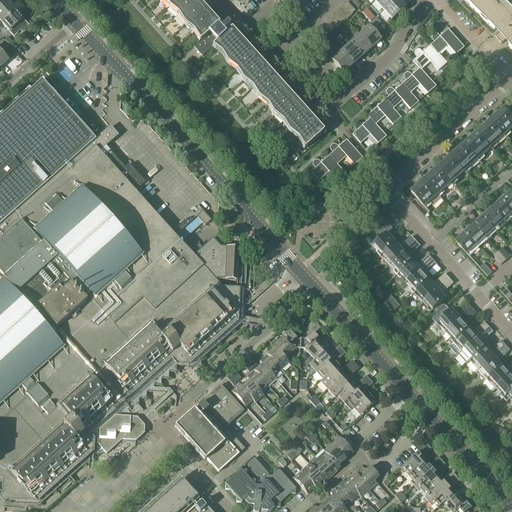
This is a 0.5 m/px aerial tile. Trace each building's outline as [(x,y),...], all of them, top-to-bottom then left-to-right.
[(0,0),(0,10),(9,3),(5,0),(0,0)] [(246,47),(247,47),(226,24),(222,28),(196,0),(166,0),(203,40),(194,48),(202,57),(215,45),(307,148),(323,133),(246,47)] [(377,0),(375,2),(383,11),(394,0),(377,0)] [(397,0),(394,0),(383,11),(391,20),(405,8),(397,0)] [(509,46),(511,49),(511,0),(465,0),(495,30),(497,28),(501,33),(495,38),(501,45),(507,39),(511,44),(509,46)] [(0,10),(0,21),(2,24),(22,6),(18,2),(12,7),(9,3),(0,10)] [(347,2),(342,7),(350,16),(355,11),(347,2)] [(29,25),(19,15),(25,10),(22,6),(2,24),(10,32),(14,37),(21,31),(22,32),(28,27),(27,27),(29,25)] [(342,7),(338,11),(346,19),(350,16),(342,7)] [(338,11),(332,15),(340,24),(346,19),(338,11)] [(371,14),(366,18),(370,22),(375,18),(371,14)] [(332,15),(328,19),(336,28),(340,24),(332,15)] [(372,23),(377,28),(381,24),(376,18),(372,23)] [(328,19),(323,23),(331,32),(336,28),(328,19)] [(323,23),(319,27),(327,36),(331,32),(323,23)] [(369,26),(359,35),(371,49),(381,40),(369,26)] [(319,27),(314,32),(322,40),(327,36),(319,27)] [(327,36),(331,41),(340,33),(336,28),(331,32),(327,36)] [(434,43),(430,46),(438,55),(447,47),(455,55),(464,48),(448,30),(440,37),(439,36),(437,35),(435,34),(433,35),(432,37),(432,40),(432,41),(434,43)] [(322,40),(314,32),(309,36),(317,45),(322,40)] [(359,35),(349,44),(361,57),(371,49),(359,35)] [(349,44),(340,52),(352,66),(361,57),(349,44)] [(413,62),(419,69),(421,71),(421,70),(430,62),(437,71),(440,69),(445,64),(446,63),(438,55),(430,46),(422,53),(421,51),(420,50),(417,50),(415,51),(414,53),(414,55),(415,57),(416,58),(413,62)] [(0,51),(0,68),(8,61),(0,51)] [(352,66),(340,52),(331,60),(343,74),(352,66)] [(405,81),(402,84),(410,94),(419,86),(427,95),(435,87),(421,70),(421,71),(419,69),(411,76),(410,74),(409,73),(407,73),(404,74),(403,76),(403,79),(404,80),(405,81)] [(0,511),(4,511),(4,508),(10,508),(10,511),(25,511),(26,510),(26,505),(39,506),(68,480),(69,481),(61,489),(63,491),(71,484),(72,485),(73,485),(74,484),(74,483),(74,482),(74,481),(70,478),(86,464),(88,462),(93,463),(94,445),(98,445),(106,454),(121,441),(135,442),(143,434),(144,429),(147,429),(160,418),(160,415),(156,414),(157,412),(170,401),(172,401),(171,407),(176,407),(176,403),(176,398),(176,397),(169,389),(154,388),(154,386),(161,387),(161,380),(168,380),(169,372),(176,373),(176,365),(200,366),(201,360),(241,325),(247,325),(257,326),(258,319),(244,318),(244,317),(244,307),(244,305),(249,305),(274,283),(271,280),(268,277),(254,290),(255,264),(247,263),(247,265),(238,264),(238,250),(221,249),(213,239),(194,257),(181,243),(202,224),(205,226),(211,221),(197,206),(169,231),(145,204),(136,194),(149,183),(128,161),(126,163),(109,144),(117,136),(109,128),(106,131),(95,141),(42,81),(37,86),(31,91),(29,88),(0,114),(0,511)] [(388,97),(385,100),(393,109),(402,101),(410,110),(412,108),(418,103),(414,97),(410,94),(402,84),(394,91),(393,90),(392,89),(389,89),(387,90),(386,92),(386,94),(387,96),(388,97)] [(417,94),(414,97),(418,103),(422,100),(422,99),(417,94)] [(367,116),(369,120),(375,126),(375,125),(384,117),(392,126),(401,118),(393,109),(385,100),(377,107),(375,106),(374,105),(372,105),(370,106),(369,108),(369,110),(369,111),(371,113),(367,116)] [(418,103),(412,108),(415,111),(421,106),(418,103)] [(499,113),(490,121),(504,137),(511,130),(511,118),(502,108),(498,112),(499,113)] [(375,126),(369,120),(362,126),(360,124),(359,123),(357,123),(355,124),(353,126),(353,129),(354,130),(356,132),(352,135),(360,144),(369,135),(377,144),(386,137),(375,125),(375,126)] [(486,125),(477,133),(491,149),(504,137),(490,121),(489,120),(485,123),(486,125)] [(473,137),(464,145),(478,161),(491,149),(477,133),(475,131),(471,135),(473,137)] [(332,153),(328,156),(336,165),(345,157),(354,166),(362,159),(346,141),(338,148),(337,146),(335,145),(333,145),(331,146),(330,147),(329,149),(330,151),(332,153)] [(459,149),(451,157),(465,172),(478,161),(464,145),(462,143),(458,147),(459,149)] [(297,153),(291,159),(294,162),(300,157),(297,153)] [(446,161),(438,169),(451,184),(465,172),(451,157),(449,155),(445,159),(446,161)] [(344,174),(336,165),(328,156),(321,163),(319,161),(317,160),(315,160),(314,161),(312,163),(312,165),(313,167),(315,169),(311,172),(319,181),(328,173),(336,182),(344,174)] [(433,173),(424,181),(438,196),(439,195),(451,184),(438,169),(436,167),(431,171),(433,173)] [(438,196),(424,181),(423,179),(418,183),(420,185),(412,192),(425,207),(427,210),(429,208),(427,206),(430,203),(434,207),(442,199),(439,195),(438,196)] [(504,195),(500,198),(511,211),(511,192),(505,197),(504,195)] [(497,203),(492,208),(506,224),(511,220),(508,217),(511,213),(511,211),(500,198),(496,202),(497,203)] [(486,211),(482,215),(495,229),(500,224),(503,227),(506,224),(492,208),(487,212),(486,211)] [(480,219),(474,225),(488,241),(492,237),(489,234),(495,229),(482,215),(478,218),(480,219)] [(380,257),(396,243),(392,238),(397,233),(384,219),(366,235),(380,250),(377,253),(380,257)] [(467,228),(463,231),(476,246),(482,241),(484,244),(488,241),(474,225),(469,229),(467,228)] [(476,246),(463,231),(460,234),(461,236),(456,241),(470,257),(474,253),(471,250),(476,246)] [(392,263),(416,241),(412,237),(400,248),(396,243),(380,257),(384,261),(387,258),(391,262),(388,265),(389,267),(392,264),(392,263)] [(397,275),(413,261),(409,257),(420,246),(416,241),(392,263),(392,264),(397,269),(394,272),(397,275)] [(503,247),(498,252),(505,261),(511,256),(503,247)] [(505,261),(498,252),(494,255),(502,264),(505,261)] [(408,282),(433,260),(429,255),(417,266),(413,261),(397,275),(401,279),(404,277),(408,281),(405,284),(406,286),(409,283),(408,282)] [(414,294),(430,280),(426,275),(437,265),(433,260),(408,282),(409,283),(414,288),(411,291),(414,294)] [(480,268),(488,277),(492,273),(484,264),(480,268)] [(425,301),(449,278),(445,274),(434,284),(430,280),(414,294),(417,297),(420,294),(425,300),(421,303),(423,304),(426,301),(425,301)] [(438,314),(446,307),(442,302),(447,298),(442,294),(454,283),(449,278),(425,301),(426,301),(430,306),(427,309),(431,313),(434,310),(438,314)] [(500,290),(511,303),(511,302),(511,295),(504,287),(500,290)] [(389,291),(383,296),(387,301),(393,296),(389,291)] [(450,328),(472,308),(467,303),(456,314),(452,309),(450,311),(446,307),(438,314),(442,319),(437,324),(440,327),(445,323),(450,328)] [(454,340),(469,328),(465,324),(476,313),(472,308),(450,328),(441,336),(443,337),(450,330),(454,334),(451,336),(454,340)] [(466,347),(489,327),(484,322),(473,332),(469,328),(454,340),(455,341),(449,347),(456,355),(460,352),(462,349),(464,351),(467,348),(466,347)] [(466,363),(485,346),(482,342),(493,332),(489,327),(466,347),(467,348),(464,351),(462,349),(460,352),(456,355),(457,355),(453,358),(455,360),(458,357),(457,356),(459,355),(466,363)] [(297,349),(302,349),(302,340),(297,339),(290,331),(279,341),(277,339),(272,344),(277,349),(285,359),(297,349)] [(306,349),(316,360),(326,351),(331,347),(327,342),(324,344),(314,333),(307,340),(302,340),(302,349),(306,349)] [(483,366),(505,346),(501,341),(490,351),(485,346),(466,363),(467,364),(472,360),(475,363),(478,361),(483,366)] [(488,378),(502,365),(499,361),(510,351),(505,346),(483,366),(475,373),(476,374),(484,367),(487,371),(484,374),(488,378)] [(290,364),(285,359),(277,349),(269,356),(282,371),(290,364)] [(311,365),(318,373),(333,359),(326,351),(316,360),(311,365)] [(275,378),(282,371),(269,356),(261,363),(263,365),(264,365),(275,378)] [(310,357),(304,363),(308,366),(313,361),(310,357)] [(318,373),(325,379),(325,380),(337,369),(340,367),(333,359),(318,373)] [(275,378),(264,365),(263,365),(256,372),(269,386),(276,380),(275,378)] [(499,385),(511,373),(511,365),(507,370),(502,365),(488,378),(492,382),(495,379),(499,384),(499,385)] [(322,382),(329,389),(344,376),(337,369),(325,380),(325,379),(322,382)] [(261,394),(269,386),(256,372),(248,380),(250,382),(261,394)] [(503,399),(511,391),(511,373),(499,385),(499,384),(491,391),(493,393),(499,388),(503,392),(500,395),(503,399)] [(336,397),(338,395),(350,384),(344,376),(329,389),(336,397)] [(264,396),(261,394),(250,382),(243,388),(254,400),(256,403),(264,396)] [(338,395),(345,403),(360,389),(353,382),(350,384),(338,395)] [(246,407),(254,400),(243,388),(241,385),(233,393),(246,407)] [(226,428),(244,412),(221,386),(175,427),(195,449),(205,461),(207,460),(218,473),(245,449),(226,428)] [(352,411),(355,409),(355,408),(367,397),(360,389),(345,403),(352,411)] [(511,391),(503,399),(507,403),(511,398),(511,391)] [(355,408),(355,409),(361,416),(376,402),(369,395),(367,397),(355,408)] [(340,438),(332,445),(346,460),(354,453),(351,450),(355,446),(347,436),(342,440),(340,438)] [(324,451),(326,454),(338,466),(346,460),(332,445),(324,451)] [(299,455),(295,450),(287,457),(291,462),(299,455)] [(405,473),(409,477),(425,462),(422,458),(424,456),(420,452),(400,470),(403,474),(405,473)] [(326,454),(319,460),(333,476),(341,469),(338,466),(326,454)] [(241,471),(225,485),(226,486),(225,490),(230,490),(237,498),(236,502),(241,503),(242,504),(247,499),(250,501),(254,501),(253,511),(254,511),(256,511),(258,511),(259,511),(260,506),(261,506),(261,511),(264,511),(267,511),(273,507),(274,508),(275,507),(280,508),(281,503),(291,494),(295,494),(296,490),(296,489),(279,470),(279,471),(275,471),(274,475),(273,476),(267,476),(267,474),(254,459),(248,464),(248,468),(258,479),(256,481),(250,481),(246,476),(247,472),(241,471)] [(319,460),(311,467),(322,481),(324,483),(333,476),(319,460)] [(411,482),(414,486),(435,468),(432,464),(429,466),(425,462),(409,477),(413,481),(411,482)] [(309,465),(301,472),(315,487),(322,481),(311,467),(309,465)] [(363,470),(355,477),(369,492),(377,485),(374,482),(378,478),(370,468),(365,472),(363,470)] [(419,489),(423,492),(439,478),(436,474),(439,472),(435,468),(414,486),(418,490),(419,489)] [(315,487),(301,472),(293,479),(307,494),(315,487)] [(355,477),(348,483),(359,496),(361,499),(369,492),(355,477)] [(425,498),(428,502),(449,483),(445,480),(443,482),(439,478),(423,492),(427,496),(425,498)] [(210,511),(206,507),(205,508),(182,481),(147,511),(210,511)] [(346,481),(338,488),(351,503),(359,496),(348,483),(346,481)] [(438,509),(444,503),(454,494),(450,489),(452,487),(449,483),(428,502),(431,505),(433,503),(438,509)] [(331,494),(333,497),(344,509),(351,503),(338,488),(331,494)] [(451,511),(467,511),(471,508),(461,496),(462,495),(458,490),(454,494),(444,503),(451,511)] [(333,497),(325,503),(332,511),(346,511),(344,509),(333,497)] [(332,511),(325,503),(318,510),(317,510),(319,511),(332,511)]
